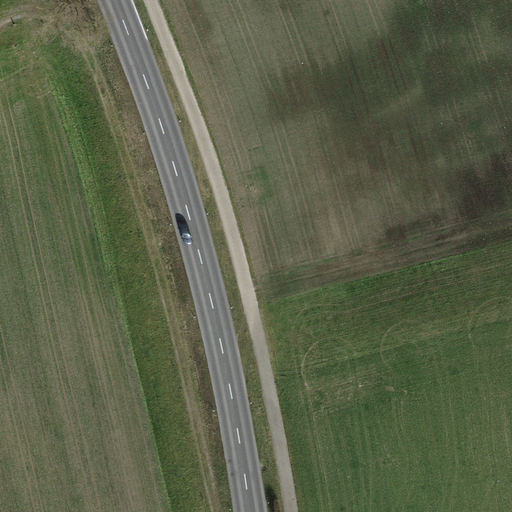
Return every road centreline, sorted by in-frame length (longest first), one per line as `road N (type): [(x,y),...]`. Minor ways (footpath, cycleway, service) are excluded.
road 1 (track): [(217,511),(188,374),(86,42),(57,12),(0,22)]
road 2 (track): [(294,511),(251,294),(151,0)]
road 3 (tertiary): [(115,0),(185,187),(252,511)]
